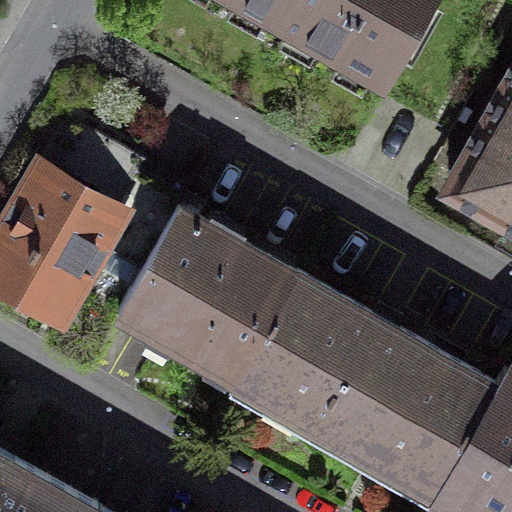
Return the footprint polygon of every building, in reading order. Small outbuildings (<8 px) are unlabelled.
[(255,0),(280,14),(288,0),(255,0)] [(288,0),(280,14),(385,74),(426,0),(288,0)] [(511,72),(495,103),(448,187),(511,222),(511,72)] [(75,118),(49,164),(115,202),(137,163),(141,156),(108,137),(75,118)] [(36,157),(0,220),(0,278),(14,286),(53,309),(84,254),(132,281),(178,201),(184,189),(137,163),(115,202),(49,164),(36,157)] [(237,373),(297,269),(295,268),(239,236),(178,201),(132,281),(118,305),(237,373)] [(395,324),(297,269),(237,373),(435,486),(504,364),(504,363),(494,381),(395,324)] [(511,511),(511,368),(504,364),(435,486),(482,511),(511,511)] [(0,511),(90,511),(98,499),(3,445),(0,443),(0,511)] [(120,511),(98,499),(90,511),(120,511)]
